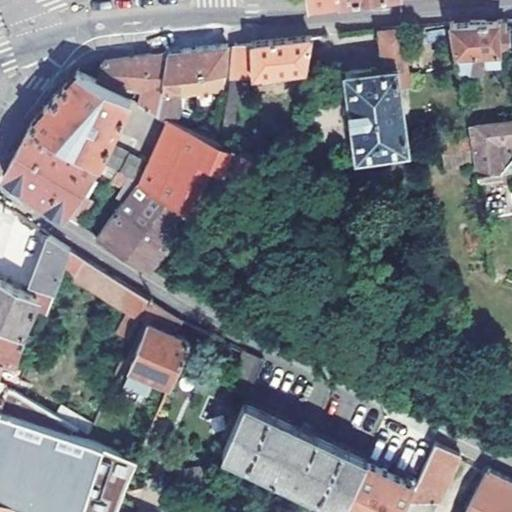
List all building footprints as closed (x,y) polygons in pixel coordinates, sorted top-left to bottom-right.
[(502,53),(500,20),(471,20),(449,22),(456,54),(468,54),(471,69),(485,69),(484,54),(501,53),(502,53)] [(511,20),(500,20),(502,53),(511,52),(511,20)] [(378,29),(382,70),(341,74),(357,160),(411,153),(398,87),(409,87),(402,27),(378,29)] [(232,77),(243,76),(303,70),(310,36),(267,40),(234,43),(232,77)] [(170,50),(164,87),(175,88),(176,88),(225,84),(229,44),(199,47),(170,50)] [(99,80),(128,95),(130,86),(145,90),(143,102),(161,113),(164,87),(170,50),(143,54),(103,60),(99,80)] [(501,68),(501,53),(484,54),(485,69),(501,68)] [(475,97),(471,69),(468,54),(456,54),(465,97),(475,97)] [(31,124),(100,161),(133,97),(128,95),(99,80),(79,70),(55,98),(31,124)] [(234,134),(243,76),(232,77),(223,132),(234,134)] [(114,144),(149,164),(151,161),(169,117),(161,114),(161,113),(143,102),(145,90),(130,86),(128,95),(133,97),(100,161),(104,163),(114,144)] [(161,114),(169,117),(171,119),(175,88),(164,87),(161,113),(161,114)] [(511,114),(489,117),(490,132),(511,131),(511,114)] [(169,117),(151,161),(171,170),(190,127),(171,119),(169,117)] [(511,131),(490,132),(489,117),(469,119),(472,137),(477,166),(481,191),(498,188),(503,182),(503,176),(508,176),(510,178),(511,178),(511,131)] [(129,176),(104,163),(100,161),(31,124),(27,132),(21,142),(3,174),(77,222),(92,198),(80,190),(90,175),(118,195),(129,176)] [(149,164),(141,183),(201,216),(256,156),(190,127),(171,170),(151,161),(149,164)] [(477,166),(472,137),(442,142),(446,170),(477,166)] [(114,144),(104,163),(129,176),(141,183),(149,164),(114,144)] [(141,183),(129,176),(118,195),(124,200),(96,235),(151,270),(201,216),(141,183)] [(0,255),(1,256),(17,212),(0,200),(0,255)] [(0,322),(26,334),(39,300),(51,304),(63,273),(73,248),(53,235),(34,285),(42,287),(38,297),(0,280),(0,322)] [(141,318),(150,297),(73,248),(63,273),(79,282),(80,279),(130,309),(119,333),(133,338),(141,318)] [(141,318),(150,321),(176,331),(182,317),(156,301),(150,297),(141,318)] [(176,331),(150,321),(134,365),(137,367),(158,374),(174,379),(193,336),(176,331)] [(0,358),(3,360),(17,365),(29,335),(26,334),(0,322),(0,358)] [(266,358),(245,349),(231,380),(251,389),(252,390),(266,358)] [(158,374),(137,367),(132,383),(153,390),(158,374)] [(112,511),(137,453),(78,428),(17,390),(7,386),(3,396),(0,406),(0,511),(112,511)] [(225,448),(345,505),(362,468),(368,457),(246,400),(225,448)] [(436,441),(418,481),(413,492),(438,502),(461,453),(447,446),(436,441)] [(393,469),(368,457),(362,468),(388,480),(393,469)] [(511,511),(511,479),(487,466),(464,511),(511,511)] [(393,469),(388,480),(362,468),(345,505),(341,511),(403,511),(413,492),(418,481),(393,469)] [(413,492),(403,511),(432,511),(438,502),(413,492)]
